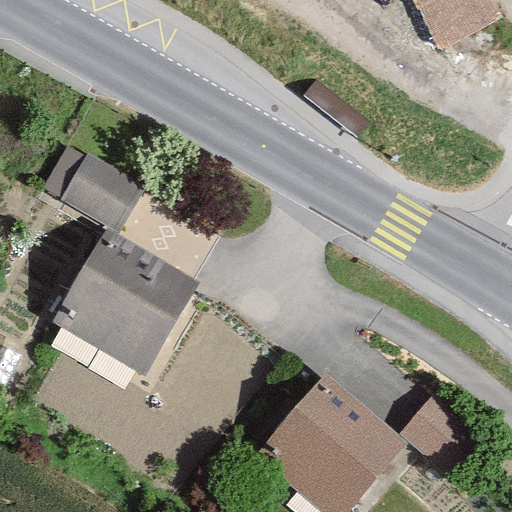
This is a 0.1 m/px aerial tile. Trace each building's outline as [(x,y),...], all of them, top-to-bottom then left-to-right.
[(492,0),(413,0),(441,54),(504,22),(492,0)] [(139,186),(90,159),(68,198),(117,226),(139,186)] [(109,234),(57,324),(150,377),(202,286),(109,234)] [(331,373),(258,459),(321,511),(360,511),(417,445),(402,433),(331,373)] [(434,395),(402,433),(417,445),(453,475),(486,437),(434,395)]
